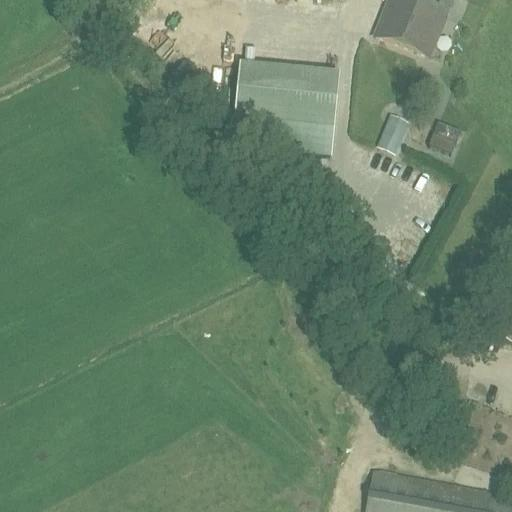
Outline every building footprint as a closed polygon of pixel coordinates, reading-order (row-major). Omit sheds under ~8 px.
[(429,61),(453,0),(393,0),(392,2),(390,1),(374,40),(429,61)] [(238,68),(231,145),(247,153),(331,162),(338,77),(238,68)] [(389,119),(376,152),(395,160),(409,126),(389,119)] [(450,158),(460,135),(438,126),(428,149),(450,158)] [(265,176),(303,220),(324,201),(286,157),(265,176)] [(511,285),(486,337),(511,352),(511,285)] [(451,404),(435,425),(448,435),(464,413),(451,404)] [(503,480),(511,461),(511,421),(495,413),(470,464),(503,480)] [(511,511),(511,508),(511,500),(373,474),(365,511),(511,511)]
